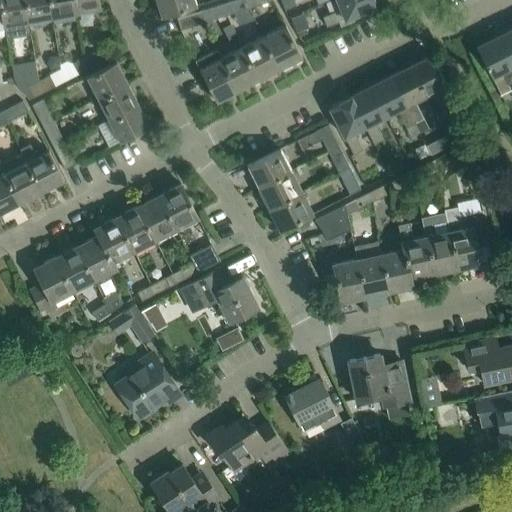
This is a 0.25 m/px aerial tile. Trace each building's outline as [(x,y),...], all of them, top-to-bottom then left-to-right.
[(28,21),(23,0),(0,0),(0,6),(3,29),(5,29),(6,38),(30,34),(27,21),(28,21)] [(51,17),(48,0),(23,0),(28,21),(51,17)] [(75,12),(72,0),(48,0),(51,17),(75,12)] [(72,0),(75,12),(99,8),(97,0),(72,0)] [(195,5),(193,0),(154,0),(160,17),(195,5)] [(247,8),(243,0),(231,0),(220,4),(224,15),(247,8)] [(292,0),(279,0),(283,9),(294,5),(292,0)] [(336,0),(340,9),(312,20),(316,30),(329,25),(331,30),(342,25),(340,20),(375,6),(372,0),(336,0)] [(224,15),(220,4),(198,11),(202,22),(224,15)] [(202,22),(198,11),(176,18),(180,30),(180,29),(202,22)] [(285,25),(262,36),(279,69),(301,57),(285,25)] [(511,27),(505,31),(504,29),(495,33),(511,65),(511,64),(511,27)] [(511,65),(495,33),(487,37),(488,40),(476,46),(500,94),(509,89),(500,71),(511,65)] [(279,69),(262,36),(241,47),(257,80),(279,69)] [(257,80),(241,47),(221,57),(216,49),(237,90),(257,80)] [(237,90),(216,49),(194,60),(215,101),(237,90)] [(93,51),(83,57),(89,68),(99,62),(93,51)] [(417,57),(408,62),(424,93),(435,88),(444,107),(455,101),(431,54),(418,60),(417,57)] [(89,68),(83,57),(72,62),(68,60),(59,64),(61,69),(67,80),(89,68)] [(85,76),(97,100),(128,84),(115,60),(85,76)] [(424,93),(408,62),(400,66),(401,69),(390,75),(414,122),(422,117),(412,99),(424,93)] [(61,69),(40,80),(45,91),(67,80),(61,69)] [(414,122),(390,75),(378,81),(376,78),(368,83),(384,114),(395,108),(404,127),(414,122)] [(28,100),(45,91),(40,80),(38,81),(37,78),(26,79),(18,85),(28,100)] [(384,114),(368,83),(359,87),(361,90),(349,95),(348,93),(347,93),(364,124),(373,142),(382,138),(372,120),(384,114)] [(138,104),(128,84),(97,100),(108,120),(138,104)] [(364,124),(347,93),(339,97),(340,100),(328,106),(352,153),(362,148),(352,130),(364,124)] [(39,119),(43,127),(53,122),(42,99),(32,105),(39,119)] [(0,111),(3,116),(6,122),(27,110),(22,100),(0,111)] [(149,125),(138,104),(108,120),(97,125),(108,147),(149,125)] [(479,125),(474,114),(464,120),(469,130),(479,125)] [(61,118),(53,122),(43,127),(50,141),(53,148),(64,142),(57,129),(65,125),(61,118)] [(322,139),(328,151),(335,147),(337,146),(325,124),(315,130),(296,139),(301,149),(322,139)] [(447,134),(426,144),(431,155),(452,145),(447,134)] [(75,164),(64,142),(53,148),(55,151),(64,169),(75,164)] [(19,148),(21,152),(42,191),(63,180),(47,149),(35,156),(29,143),(19,148)] [(337,146),(335,147),(328,151),(338,172),(346,167),(348,166),(337,146)] [(246,165),(257,188),(291,170),(279,148),(246,165)] [(42,191),(21,152),(0,163),(21,202),(42,191)] [(0,212),(21,202),(0,163),(0,162),(0,212)] [(425,163),(411,170),(416,180),(430,173),(425,163)] [(348,166),(346,167),(338,172),(349,194),(359,189),(348,166)] [(268,209),(301,191),(291,170),(257,188),(268,209)] [(416,180),(411,170),(397,177),(402,187),(416,180)] [(180,183),(159,193),(176,227),(197,216),(180,183)] [(381,185),(367,192),(372,202),(386,195),(381,185)] [(312,213),(301,191),(268,209),(279,230),(312,213)] [(372,202),(367,192),(353,199),(358,208),(372,202)] [(176,227),(159,193),(137,205),(154,238),(176,227)] [(472,200),(457,203),(460,215),(474,212),(472,200)] [(314,219),(327,239),(344,231),(350,230),(344,204),(314,219)] [(154,238),(137,205),(115,216),(133,249),(154,238)] [(472,226),(461,228),(457,207),(444,209),(448,231),(456,267),(480,262),(476,245),(488,242),(483,215),(470,218),(472,226)] [(133,249),(115,216),(93,227),(100,241),(111,260),(133,249)] [(432,272),(425,236),(412,238),(409,222),(397,224),(402,248),(402,249),(403,248),(409,277),(432,272)] [(456,267),(448,231),(425,236),(432,272),(456,267)] [(111,260),(100,241),(97,234),(76,245),(94,279),(115,268),(111,260)] [(188,255),(193,263),(197,271),(219,260),(211,243),(188,255)] [(94,279),(76,245),(55,256),(72,290),(94,279)] [(409,277),(403,248),(402,249),(402,248),(379,253),(387,290),(411,285),(409,277)] [(387,290),(379,253),(356,258),(364,295),(387,290)] [(72,290),(55,256),(33,267),(41,283),(30,288),(43,313),(54,307),(51,301),(72,290)] [(364,295),(356,258),(332,264),(340,300),(364,295)] [(172,274),(173,277),(176,282),(197,271),(193,263),(172,274)] [(212,270),(191,281),(179,287),(191,310),(202,305),(216,297),(228,320),(256,306),(241,275),(220,286),(212,270)] [(176,282),(173,277),(172,274),(150,284),(155,294),(169,287),(168,285),(176,282)] [(155,294),(150,284),(136,292),(141,301),(155,294)] [(117,296),(103,304),(108,313),(123,305),(117,296)] [(130,325),(140,342),(154,333),(134,303),(108,320),(117,334),(130,325)] [(108,313),(103,304),(90,312),(95,320),(108,313)] [(162,316),(149,323),(154,330),(165,324),(162,316)] [(216,339),(220,348),(238,338),(234,329),(216,339)] [(462,341),(468,369),(480,366),(483,382),(511,375),(511,343),(496,346),(493,335),(462,341)] [(177,389),(152,352),(134,364),(139,371),(117,386),(137,416),(177,389)] [(347,360),(356,402),(380,397),(382,406),(409,401),(400,360),(399,360),(400,363),(382,367),(379,353),(347,360)] [(435,376),(419,379),(424,405),(441,401),(435,376)] [(285,395),(302,427),(321,418),(325,424),(338,418),(318,378),(285,395)] [(497,420),(500,436),(496,437),(499,449),(511,446),(511,400),(507,402),(505,390),(474,396),(479,424),(497,420)] [(207,437),(221,458),(224,456),(235,472),(260,454),(265,463),(272,458),(277,463),(290,454),(267,420),(255,428),(252,424),(248,427),(241,417),(223,429),(222,427),(207,437)] [(339,424),(351,450),(363,444),(350,418),(339,424)] [(166,470),(150,481),(170,511),(172,511),(187,502),(193,511),(195,511),(218,497),(208,482),(199,469),(189,476),(181,463),(168,472),(166,470)]
